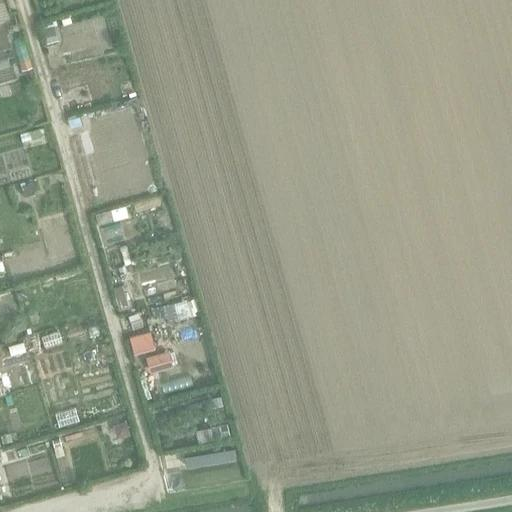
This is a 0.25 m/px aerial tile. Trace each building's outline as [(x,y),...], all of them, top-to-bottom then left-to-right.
[(0,38),(12,35),(8,21),(0,23),(0,38)] [(52,26),(41,30),(46,45),(57,41),(52,26)] [(29,59),(19,63),(21,72),(32,68),(29,59)] [(76,99),(65,102),(68,112),(79,109),(76,99)] [(79,115),(66,119),(69,127),(82,124),(79,115)] [(38,129),(29,132),(31,139),(41,137),(38,129)] [(31,184),(20,187),(22,196),(34,193),(31,184)] [(125,206),(95,215),(98,226),(128,217),(125,206)] [(122,285),(112,288),(118,308),(128,306),(122,285)] [(186,300),(163,307),(167,323),(191,316),(186,300)] [(97,325),(88,327),(90,335),(99,332),(97,325)] [(133,353),(152,347),(148,331),(129,337),(133,353)] [(168,351),(146,358),(150,372),(172,366),(168,351)] [(0,420),(3,431),(24,424),(13,388),(0,391),(0,420)] [(220,398),(208,400),(210,408),(221,405),(220,398)] [(125,422),(113,425),(117,438),(129,434),(125,422)] [(226,425),(219,427),(221,436),(228,434),(226,425)] [(34,448),(31,437),(12,441),(14,452),(34,448)]
